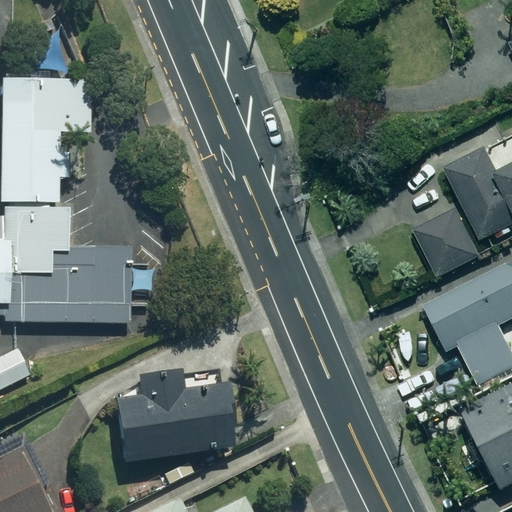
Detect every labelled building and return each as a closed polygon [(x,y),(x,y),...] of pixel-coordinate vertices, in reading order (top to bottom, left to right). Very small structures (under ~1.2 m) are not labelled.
[(4,91),(1,216),(0,215),(0,326),(124,329),(126,244),(65,243),(67,93),(4,91)] [(455,167),(445,173),(480,243),(511,227),(511,136),(474,156),(468,143),(448,153),(455,167)] [(479,259),(457,212),(413,233),(436,280),(479,259)] [(511,322),(511,266),(426,309),(446,349),(455,345),(476,388),(511,370),(511,358),(498,330),(511,322)] [(0,349),(0,390),(27,379),(12,344),(0,349)] [(111,406),(119,468),(230,453),(221,389),(179,395),(177,378),(132,384),(135,402),(111,406)] [(511,390),(459,416),(497,496),(511,489),(511,390)] [(0,511),(53,511),(19,444),(0,453),(0,511)] [(240,511),(235,500),(210,511),(177,511),(172,502),(150,511),(240,511)]
